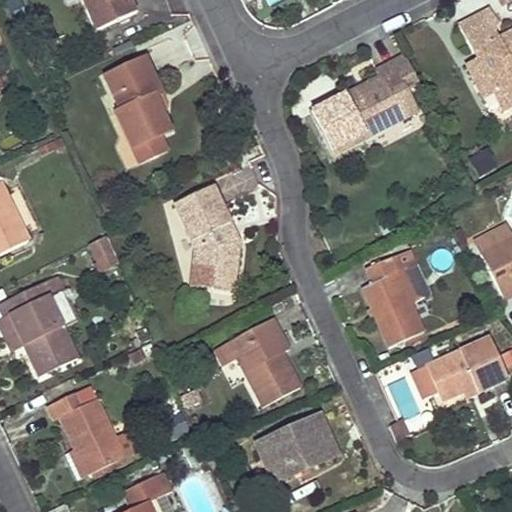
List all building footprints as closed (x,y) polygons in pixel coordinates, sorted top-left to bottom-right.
[(137,13),(130,0),(80,0),(95,32),(137,13)] [(511,32),(498,40),(495,33),(497,25),(489,10),(458,27),(473,55),(480,50),(484,57),(476,61),(466,66),(488,109),(497,105),(501,112),(511,106),(511,32)] [(484,57),(480,50),(473,55),(476,61),(484,57)] [(417,113),(406,91),(419,84),(405,56),(377,71),(380,78),(369,83),(370,87),(360,93),(358,89),(311,114),(333,157),(367,139),(370,127),(379,123),(391,127),(417,113)] [(160,111),(154,98),(161,95),(144,60),(104,78),(120,112),(116,114),(132,149),(159,137),(170,132),(160,111)] [(360,93),(370,87),(369,83),(358,89),(360,93)] [(167,108),(161,95),(154,98),(160,111),(167,108)] [(367,139),(391,127),(379,123),(370,127),(367,139)] [(166,151),(159,137),(132,149),(139,164),(166,151)] [(481,176),(497,168),(488,151),(472,159),(481,176)] [(0,256),(28,243),(0,184),(0,256)] [(233,292),(239,243),(235,235),(229,235),(226,227),(230,225),(213,187),(174,206),(195,251),(191,287),(233,292)] [(235,235),(230,225),(226,227),(229,235),(235,235)] [(511,238),(506,227),(474,244),(481,257),(504,303),(511,298),(511,238)] [(452,235),(460,249),(467,246),(459,232),(452,235)] [(115,256),(107,238),(90,246),(98,264),(99,263),(115,256)] [(362,289),(388,349),(423,334),(410,304),(430,295),(410,250),(365,271),(371,285),(362,289)] [(103,273),(119,266),(115,256),(99,263),(103,273)] [(78,359),(63,329),(79,321),(68,300),(71,299),(67,291),(64,292),(57,278),(0,306),(0,310),(5,321),(10,319),(23,346),(39,378),(78,359)] [(23,346),(10,319),(5,321),(0,324),(0,328),(4,339),(12,352),(23,346)] [(300,389),(282,354),(288,351),(272,320),(229,344),(237,359),(263,408),(300,389)] [(150,341),(143,327),(135,331),(142,345),(150,341)] [(475,389),(477,394),(507,381),(489,340),(425,368),(436,392),(441,403),(463,394),(475,389)] [(237,359),(229,344),(214,352),(222,367),(237,359)] [(508,369),(511,367),(511,352),(502,357),(508,369)] [(133,366),(143,362),(139,353),(129,357),(133,366)] [(436,392),(425,368),(414,373),(425,397),(436,392)] [(207,400),(201,388),(183,397),(188,409),(207,400)] [(475,389),(463,394),(466,399),(477,394),(475,389)] [(124,460),(114,440),(96,401),(80,409),(73,396),(47,409),(54,423),(60,420),(75,452),(87,478),(124,460)] [(188,431),(182,417),(170,421),(176,435),(188,431)] [(336,457),(318,417),(257,445),(275,485),(336,457)] [(403,420),(391,424),(396,439),(408,434),(403,420)] [(138,453),(128,433),(114,440),(124,460),(138,453)] [(204,460),(196,444),(183,450),(190,467),(204,460)] [(87,478),(75,452),(65,457),(77,483),(87,478)] [(150,511),(147,505),(155,501),(172,493),(163,475),(122,494),(131,511),(150,511)] [(160,511),(155,501),(147,505),(150,511),(160,511)]
